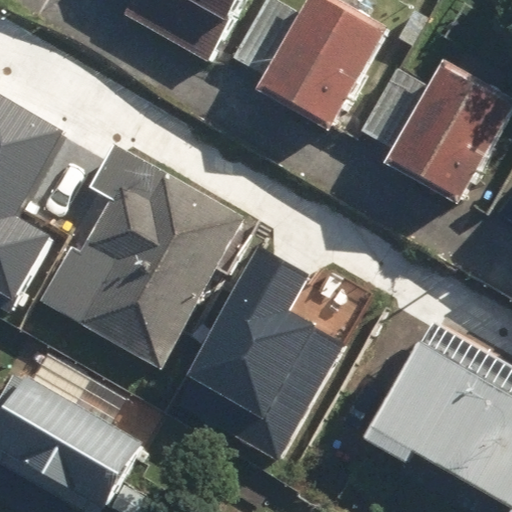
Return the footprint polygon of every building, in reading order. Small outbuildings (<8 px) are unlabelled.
[(91,0),(203,64),(239,0),(91,0)] [(229,68),(255,84),(249,95),(324,139),(383,42),(312,0),(305,0),(296,16),(270,0),(229,68)] [(511,113),(511,109),(438,69),(380,173),(456,215),(511,113)] [(0,292),(6,296),(43,234),(10,215),(59,131),(0,96),(0,292)] [(240,223),(168,185),(155,208),(118,188),(81,257),(69,251),(38,309),(160,374),(201,296),(216,304),(241,257),(226,249),(240,223)] [(258,249),(175,397),(281,455),(344,342),(283,308),(303,274),(258,249)] [(359,450),(403,475),(409,464),(493,511),(511,511),(511,366),(433,321),(417,351),(359,450)] [(33,388),(19,380),(0,413),(0,412),(0,463),(86,511),(103,511),(139,448),(72,410),(88,382),(49,360),(33,388)]
